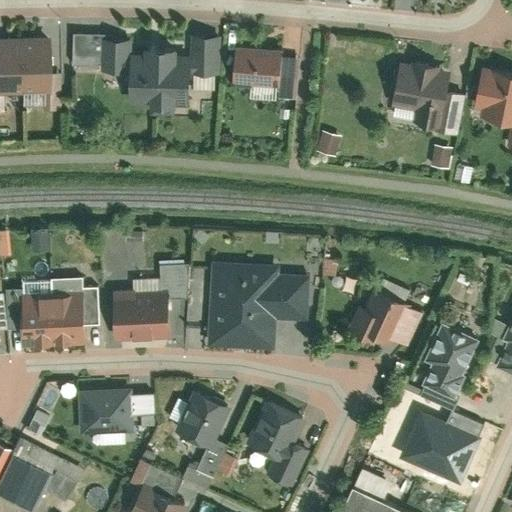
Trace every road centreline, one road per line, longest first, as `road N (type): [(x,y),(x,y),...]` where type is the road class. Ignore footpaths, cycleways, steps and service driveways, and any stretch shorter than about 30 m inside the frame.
road 1 (residential): [(0,4),(251,8),(451,28),(478,19),(487,0)]
road 2 (residential): [(306,511),(351,415),(318,372),(155,361),(37,368),(0,383)]
